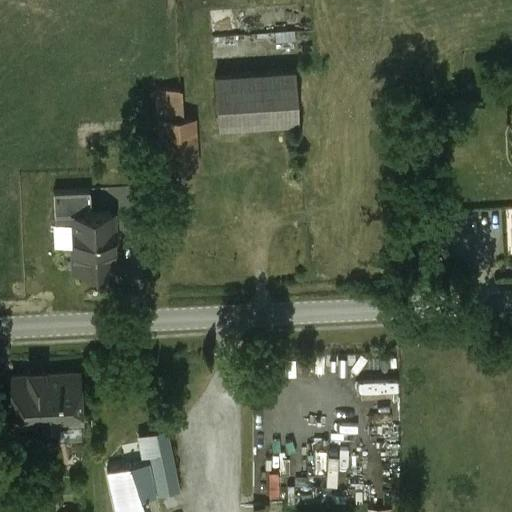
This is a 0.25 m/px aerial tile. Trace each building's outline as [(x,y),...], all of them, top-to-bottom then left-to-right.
[(295,72),(214,77),(217,125),(298,120),(295,72)] [(161,170),(199,168),(196,116),(183,117),(181,88),(156,89),(161,170)] [(194,241),(142,244),(144,281),(246,276),(244,239),(242,239),(239,179),(191,182),(194,241)] [(55,221),(73,220),(73,213),(90,213),(89,188),(53,190),(55,221)] [(493,257),(511,256),(511,211),(491,213),(493,257)] [(90,213),(73,213),(73,220),(75,268),(114,266),(111,212),(90,213)] [(55,427),(60,423),(60,419),(80,418),(78,373),(44,375),(44,369),(28,370),(28,375),(12,376),(15,426),(39,425),(44,427),(55,427)] [(166,430),(138,435),(142,455),(151,453),(159,493),(178,489),(166,430)] [(141,498),(156,494),(148,460),(106,469),(113,502),(140,496),(141,498)] [(113,502),(115,511),(145,511),(141,498),(140,496),(113,502)]
